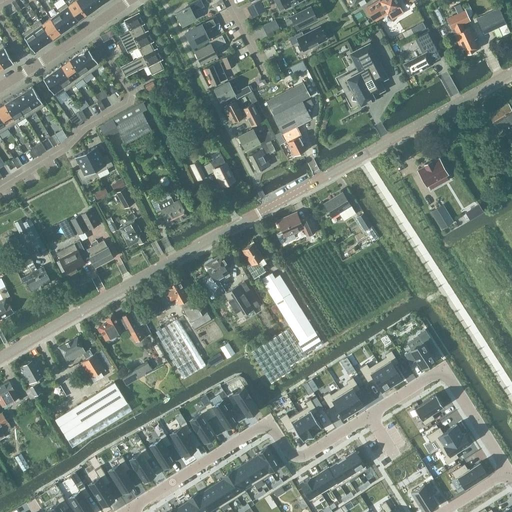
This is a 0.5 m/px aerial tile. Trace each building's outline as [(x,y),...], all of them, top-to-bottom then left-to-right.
[(78,20),(86,14),(76,0),(75,0),(68,5),(68,6),(78,20)] [(96,8),(89,0),(76,0),(86,14),(87,14),(96,8)] [(103,0),(89,0),(96,8),(104,2),(103,0)] [(204,6),(201,0),(195,0),(188,4),(189,7),(176,14),(182,26),(183,26),(196,19),(192,12),(204,6)] [(274,0),(276,3),(281,0),(286,8),(302,0),(274,0)] [(387,12),(392,20),(404,13),(396,0),(379,0),(366,8),(373,20),(375,19),(376,21),(384,16),(383,14),(387,12)] [(78,20),(68,6),(68,5),(66,3),(57,9),(59,12),(70,26),(79,20),(78,20)] [(460,4),(454,7),(458,14),(463,11),(460,4)] [(291,16),(297,28),(317,18),(310,6),(291,16)] [(439,7),(434,9),(441,25),(446,23),(439,7)] [(486,20),(479,23),(484,34),(499,27),(506,24),(500,13),(498,9),(484,15),(486,20)] [(467,54),(469,53),(470,54),(473,53),(473,51),(478,48),(474,40),(476,39),(473,33),(470,27),(464,30),(462,24),(470,21),(465,11),(463,11),(458,14),(447,19),(452,29),(454,28),(457,33),(454,34),(460,46),(463,45),(467,54)] [(60,32),(61,33),(70,26),(59,12),(50,18),(61,32),(60,32)] [(145,32),(141,25),(144,24),(139,13),(138,13),(138,14),(125,20),(124,20),(125,21),(129,30),(119,35),(122,40),(123,43),(145,32)] [(52,38),(60,32),(61,32),(50,18),(42,24),(52,38)] [(204,30),(214,24),(212,19),(186,33),(191,44),(201,39),(203,42),(208,39),(204,30)] [(262,26),(267,34),(279,27),(275,19),(262,26)] [(393,37),(396,43),(427,27),(423,19),(401,30),(402,32),(393,37)] [(52,38),(42,24),(39,20),(30,26),(31,27),(44,45),(53,38),(52,38)] [(506,24),(499,27),(503,36),(510,32),(506,24)] [(31,27),(22,34),(35,51),(44,45),(31,27)] [(320,27),(303,35),(302,32),(289,38),(292,45),(299,41),(303,51),(327,39),(325,36),(326,36),(323,29),(322,30),(320,27)] [(138,47),(143,56),(154,50),(150,43),(153,41),(148,31),(145,32),(123,43),(124,44),(128,52),(138,47)] [(101,36),(104,42),(109,39),(106,33),(101,36)] [(403,64),(410,76),(432,64),(432,62),(441,58),(428,33),(415,39),(423,54),(403,64)] [(216,55),(216,54),(218,53),(216,48),(226,43),(222,35),(209,42),(210,44),(195,51),(201,63),(216,55)] [(3,67),(4,68),(13,62),(2,42),(0,43),(0,60),(4,67),(3,67)] [(124,44),(119,46),(124,55),(128,52),(124,44)] [(350,54),(360,72),(347,78),(347,79),(350,78),(354,86),(353,89),(352,89),(351,94),(352,94),(351,100),(358,101),(358,102),(359,102),(361,105),(367,101),(368,103),(372,101),(371,99),(374,98),(373,95),(384,89),(380,82),(387,78),(370,44),(350,54)] [(87,47),(78,53),(92,72),(101,66),(98,62),(100,60),(94,52),(92,53),(87,47)] [(154,50),(143,56),(121,67),(126,76),(147,65),(152,74),(163,69),(159,60),(161,60),(162,59),(157,49),(154,50)] [(70,60),(83,78),(92,72),(78,53),(69,60),(70,60)] [(230,54),(222,58),(224,61),(227,68),(235,65),(233,59),(230,54)] [(70,60),(62,66),(61,66),(74,84),(83,78),(70,60)] [(227,78),(222,67),(220,61),(213,65),(205,69),(212,85),(227,78)] [(277,64),(272,67),(276,74),(281,71),(277,64)] [(52,72),(66,91),(74,84),(61,66),(62,66),(61,65),(52,72)] [(66,91),(52,72),(43,78),(57,97),(66,91)] [(232,87),(229,82),(215,89),(221,101),(234,94),(237,99),(252,91),(249,85),(238,90),(236,85),(232,87)] [(283,133),(297,126),(311,119),(302,101),(311,96),(304,82),(266,101),(283,133)] [(45,106),(33,86),(23,92),(35,112),(45,106)] [(152,91),(147,94),(149,97),(152,105),(154,104),(158,103),(152,91)] [(14,98),(26,117),(35,112),(23,92),(14,98)] [(26,117),(14,98),(5,103),(5,104),(17,123),(26,117)] [(243,106),(239,107),(236,101),(225,106),(233,122),(246,116),(251,126),(262,121),(253,103),(244,108),(243,106)] [(511,122),(511,109),(508,103),(490,115),(499,131),(511,122)] [(5,104),(0,106),(0,115),(8,128),(17,123),(5,104)] [(143,112),(116,126),(125,143),(152,130),(143,112)] [(0,133),(8,128),(0,115),(0,133)] [(302,142),(304,141),(297,126),(283,133),(294,155),(296,154),(297,155),(300,154),(300,152),(306,149),(302,142)] [(167,130),(165,131),(173,147),(174,146),(178,153),(182,151),(179,144),(180,143),(172,127),(167,130)] [(260,136),(257,137),(253,129),(247,132),(239,136),(246,149),(254,145),(253,144),(258,142),(260,146),(273,139),(270,133),(261,138),(260,136)] [(62,130),(57,133),(60,138),(65,135),(62,130)] [(401,141),(413,134),(411,130),(399,137),(401,141)] [(502,157),(509,152),(500,138),(493,143),(502,157)] [(270,141),(265,143),(271,154),(275,151),(270,141)] [(262,149),(249,156),(257,172),(270,165),(266,156),(271,154),(265,143),(260,146),(262,149)] [(86,151),(97,173),(113,165),(108,154),(102,157),(97,146),(86,151)] [(97,173),(86,151),(75,157),(81,168),(75,170),(81,182),(97,173)] [(215,171),(216,171),(223,186),(225,185),(226,188),(230,186),(234,184),(232,181),(234,180),(222,156),(201,167),(198,161),(191,165),(198,179),(215,171)] [(432,162),(431,161),(424,164),(425,166),(418,170),(427,186),(448,174),(439,158),(432,162)] [(122,180),(116,182),(120,189),(125,186),(122,180)] [(126,188),(117,193),(124,207),(133,202),(126,188)] [(105,189),(100,192),(103,198),(109,195),(105,189)] [(343,192),(332,198),(323,204),(332,217),(339,213),(344,221),(356,213),(343,192)] [(161,210),(169,225),(187,216),(179,200),(174,203),(171,197),(159,203),(162,209),(161,210)] [(441,205),(431,212),(442,229),(452,223),(441,205)] [(91,209),(71,219),(79,235),(79,234),(85,231),(99,224),(91,209)] [(300,219),(296,212),(277,220),(278,221),(277,222),(279,227),(280,226),(283,233),(282,234),(286,242),(294,238),(292,234),(304,229),(307,236),(315,232),(307,215),(300,219)] [(357,217),(365,231),(372,226),(363,213),(357,217)] [(111,217),(106,220),(113,232),(118,230),(111,217)] [(22,220),(15,224),(20,234),(27,230),(35,246),(42,243),(30,219),(23,223),(22,220)] [(67,219),(60,223),(62,228),(69,224),(67,219)] [(138,241),(139,243),(146,239),(138,224),(137,225),(135,220),(120,229),(123,233),(122,234),(129,246),(138,241)] [(391,236),(397,250),(413,243),(407,229),(391,236)] [(20,268),(21,269),(29,265),(33,263),(28,252),(24,254),(14,234),(6,238),(16,260),(20,268)] [(76,271),(75,269),(85,264),(81,255),(86,253),(80,240),(74,243),(74,244),(57,253),(60,259),(59,259),(60,260),(57,262),(62,272),(65,270),(67,273),(68,273),(69,274),(71,275),(75,272),(76,271)] [(92,243),(94,246),(87,249),(90,256),(95,266),(113,256),(108,247),(107,247),(104,240),(98,243),(97,240),(92,243)] [(254,242),(242,249),(252,264),(264,257),(254,242)] [(47,251),(42,243),(35,246),(40,255),(47,251)] [(218,286),(217,284),(230,276),(226,269),(231,267),(223,253),(213,259),(212,258),(206,262),(207,263),(205,264),(212,276),(207,279),(207,282),(211,288),(213,289),(218,286)] [(252,264),(248,267),(254,278),(266,271),(262,265),(267,262),(264,257),(252,264)] [(33,271),(33,272),(21,278),(24,283),(28,282),(32,291),(51,281),(44,266),(37,269),(33,271)] [(270,274),(261,279),(276,303),(291,327),(300,341),(315,331),(280,275),(273,279),(270,274)] [(178,278),(166,284),(170,290),(166,292),(170,300),(175,298),(178,304),(188,299),(190,302),(182,306),(191,321),(206,312),(196,294),(189,298),(178,278)] [(244,281),(225,293),(239,317),(243,315),(253,309),(259,305),(244,281)] [(0,319),(14,312),(6,298),(10,296),(5,286),(2,288),(0,289),(0,292),(3,299),(0,300),(0,319)] [(137,306),(129,311),(136,322),(144,316),(137,306)] [(253,309),(243,315),(246,320),(256,314),(253,309)] [(118,321),(114,314),(106,319),(108,322),(98,327),(105,340),(109,338),(111,339),(113,339),(114,338),(116,336),(116,334),(128,328),(136,342),(146,337),(140,326),(138,328),(130,312),(122,316),(123,318),(118,321)] [(179,320),(157,334),(184,378),(206,365),(179,320)] [(291,327),(251,352),(271,383),(293,369),(291,365),(308,354),(307,352),(300,341),(291,327)] [(411,350),(405,353),(411,363),(417,359),(422,368),(435,360),(431,354),(438,350),(425,329),(418,334),(422,342),(410,349),(411,350)] [(315,331),(300,341),(307,352),(322,343),(315,331)] [(93,355),(90,350),(86,352),(78,338),(78,337),(77,337),(70,341),(66,343),(67,343),(60,347),(60,346),(59,347),(59,348),(60,348),(67,362),(83,354),(86,359),(93,355)] [(228,343),(221,347),(228,358),(235,353),(228,343)] [(387,357),(378,363),(392,384),(393,384),(394,385),(401,381),(400,379),(401,378),(393,365),(398,362),(391,351),(386,355),(387,357)] [(86,359),(82,362),(91,377),(101,371),(104,369),(95,354),(93,355),(86,359)] [(24,367),(21,369),(22,369),(31,387),(30,387),(35,396),(41,393),(36,384),(40,382),(38,378),(44,375),(36,361),(36,360),(33,362),(32,360),(30,361),(29,361),(25,363),(25,364),(23,365),(24,367)] [(367,364),(360,368),(368,381),(374,377),(382,391),(392,384),(378,363),(369,368),(367,364)] [(352,365),(345,369),(349,374),(355,370),(352,365)] [(167,369),(161,373),(168,382),(174,378),(167,369)] [(91,377),(89,378),(92,383),(103,376),(101,371),(91,377)] [(128,372),(121,376),(126,385),(136,379),(133,373),(128,372)] [(349,383),(340,389),(353,411),(363,405),(354,392),(360,388),(353,378),(347,381),(349,383)] [(12,405),(20,400),(9,381),(0,386),(0,401),(2,405),(10,401),(12,405)] [(115,382),(55,419),(72,446),(132,409),(115,382)] [(232,391),(227,395),(233,406),(239,402),(247,416),(248,415),(249,415),(249,414),(252,413),(252,412),(258,409),(251,397),(246,388),(245,388),(244,386),(234,393),(232,391)] [(329,393),(324,396),(330,407),(335,404),(344,417),(353,411),(340,389),(331,395),(329,393)] [(415,407),(414,408),(421,419),(424,425),(435,419),(432,413),(443,406),(443,407),(443,406),(442,405),(443,405),(442,404),(440,401),(440,400),(439,400),(440,400),(439,399),(439,400),(437,396),(436,394),(435,394),(435,395),(434,396),(434,395),(433,396),(431,398),(430,398),(415,408),(415,407)] [(317,397),(311,400),(317,409),(322,406),(317,397)] [(211,401),(205,405),(206,407),(212,418),(218,414),(226,428),(229,426),(230,426),(229,425),(237,421),(236,418),(223,398),(213,405),(211,401)] [(307,406),(298,412),(313,434),(314,434),(313,434),(316,432),(317,432),(317,431),(317,430),(321,428),(322,428),(313,414),(318,411),(317,409),(311,400),(310,398),(305,402),(307,406)] [(201,412),(190,419),(192,421),(197,430),(204,441),(210,437),(211,438),(211,437),(214,435),(214,436),(214,435),(215,434),(207,421),(212,418),(206,407),(200,411),(201,412)] [(0,413),(0,426),(8,422),(2,412),(0,413)] [(287,413),(280,418),(287,430),(294,426),(303,440),(303,439),(307,437),(308,437),(309,437),(309,436),(312,435),(313,435),(312,434),(313,434),(298,412),(289,417),(287,413)] [(181,426),(171,433),(183,452),(183,453),(185,455),(192,450),(193,450),(196,448),(187,435),(193,431),(186,421),(180,424),(181,426)] [(440,428),(427,435),(431,441),(435,439),(440,448),(463,433),(462,433),(456,424),(443,433),(440,428)] [(160,438),(150,445),(162,464),(162,465),(164,467),(172,462),(175,460),(166,447),(172,443),(165,433),(159,436),(160,438)] [(463,433),(440,448),(446,457),(444,458),(447,464),(458,457),(455,452),(469,443),(468,441),(470,440),(465,433),(464,434),(463,433)] [(140,452),(130,458),(131,460),(131,461),(137,470),(137,469),(144,481),(150,477),(151,477),(150,477),(153,475),(154,475),(154,474),(155,474),(147,460),(152,457),(145,446),(139,450),(140,452)] [(258,452),(257,453),(258,454),(258,453),(271,474),(281,467),(267,446),(258,452)] [(355,449),(345,455),(357,475),(367,468),(355,449)] [(22,453),(15,457),(16,458),(24,471),(30,467),(22,453)] [(258,454),(250,459),(262,479),(271,474),(258,453),(258,454)] [(345,455),(337,461),(349,480),(357,475),(345,455)] [(119,463),(109,470),(123,492),(129,488),(132,486),(133,486),(134,485),(125,471),(131,468),(123,456),(117,459),(119,463)] [(439,474),(439,473),(438,474),(428,457),(429,457),(428,457),(422,461),(433,478),(439,474)] [(250,459),(241,464),(254,484),(262,479),(250,459)] [(328,466),(340,485),(339,485),(340,486),(349,480),(337,461),(328,466)] [(465,464),(452,472),(456,478),(459,477),(465,488),(487,474),(479,463),(468,470),(465,464)] [(233,469),(232,469),(246,492),(247,491),(246,490),(254,484),(241,464),(233,469)] [(328,465),(319,471),(328,486),(331,490),(339,485),(340,485),(328,466),(328,465)] [(99,477),(89,483),(101,503),(102,503),(103,505),(111,500),(111,501),(111,500),(114,498),(106,485),(111,482),(101,466),(95,470),(99,477)] [(223,475),(224,477),(237,497),(246,492),(232,469),(223,475)] [(319,471),(310,476),(320,491),(328,486),(319,471)] [(310,476),(300,483),(312,502),(323,495),(320,491),(310,476)] [(224,477),(216,483),(229,503),(237,497),(224,477)] [(80,490),(69,497),(78,511),(94,511),(86,499),(91,495),(82,481),(76,485),(80,490)] [(424,484),(411,492),(423,511),(426,511),(437,505),(431,495),(436,492),(429,481),(424,484)] [(216,483),(207,488),(217,504),(217,505),(219,509),(229,503),(216,483)] [(282,487),(274,492),(277,497),(285,491),(282,487)] [(199,493),(209,510),(209,509),(217,505),(217,504),(207,488),(199,493)] [(188,497),(188,498),(189,499),(197,511),(210,511),(209,509),(209,510),(199,493),(198,491),(197,492),(188,497)] [(59,502),(48,509),(50,511),(65,511),(70,507),(63,495),(56,499),(59,502)] [(189,499),(181,505),(185,511),(197,511),(189,499)] [(383,509),(378,511),(392,511),(386,501),(380,505),(383,509)]
